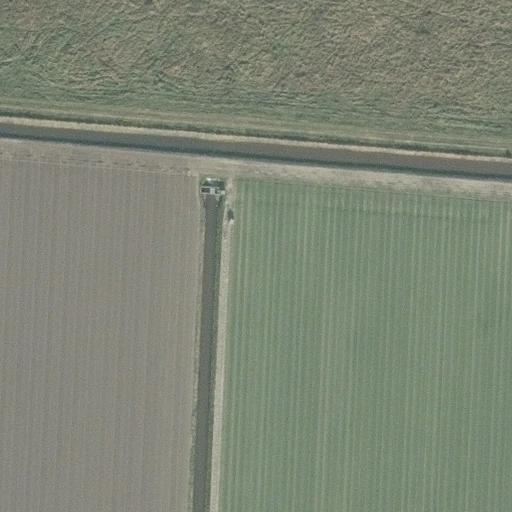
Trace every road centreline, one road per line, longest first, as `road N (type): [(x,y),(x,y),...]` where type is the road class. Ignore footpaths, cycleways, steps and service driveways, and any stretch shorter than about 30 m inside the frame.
road 1 (track): [(511,140),(0,97)]
road 2 (track): [(511,191),(0,148)]
